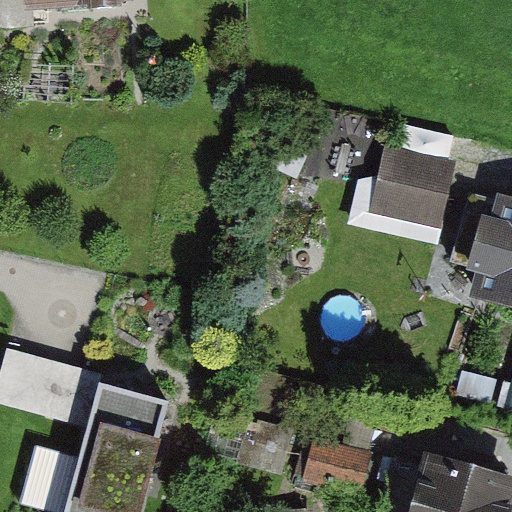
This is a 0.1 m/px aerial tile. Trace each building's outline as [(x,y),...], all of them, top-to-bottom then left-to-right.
[(133,0),(25,0),(26,10),(134,2),(133,0)] [(459,165),(388,150),(374,213),(446,228),(459,165)] [(511,187),(496,183),(472,266),(498,274),(491,298),(511,304),(511,187)] [(107,370),(6,344),(0,367),(0,405),(87,428),(64,511),(138,511),(168,400),(103,383),(107,370)] [(375,456),(318,439),(305,483),(362,500),(375,456)] [(511,511),(511,469),(433,447),(413,511),(511,511)]
